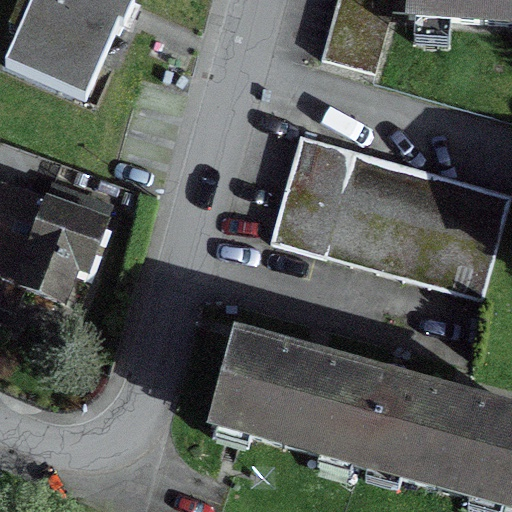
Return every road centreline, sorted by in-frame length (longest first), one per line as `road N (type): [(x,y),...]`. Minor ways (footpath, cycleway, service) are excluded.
road 1 (residential): [(0,426),(79,443),(129,424),(150,403),(250,0)]
road 2 (unknown): [(189,257),(451,338)]
